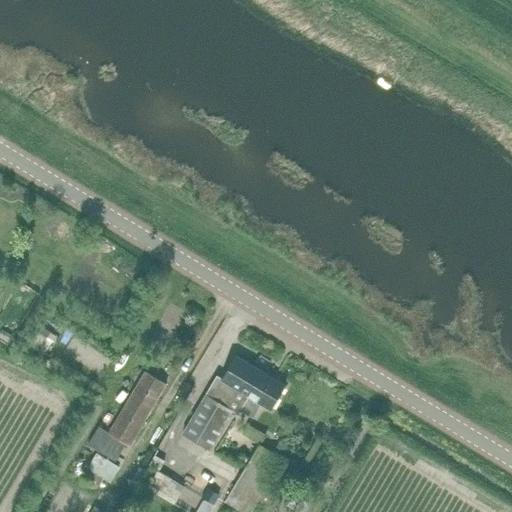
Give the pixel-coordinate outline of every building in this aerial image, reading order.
[(254,419),(262,405),(271,410),(287,384),(235,353),(221,378),(217,375),(182,434),(210,450),(233,411),(238,414),(240,411),(254,419)] [(145,372),(109,433),(126,443),(130,445),(166,384),(145,372)] [(126,443),(109,433),(99,427),(88,445),(115,461),(126,443)] [(281,464),(284,459),(259,444),(246,465),(225,502),(241,511),(251,511),(259,501),(270,508),(281,488),(282,489),(282,488),(272,481),(282,464),(281,464)] [(117,466),(97,453),(87,469),(107,481),(117,466)] [(154,455),(148,466),(158,472),(164,461),(154,455)] [(299,484),(286,506),(295,511),(305,511),(309,506),(302,501),(309,490),(299,484)] [(215,506),(220,497),(208,490),(203,499),(215,506)] [(188,503),(203,511),(207,511),(211,506),(192,496),(188,503)]
